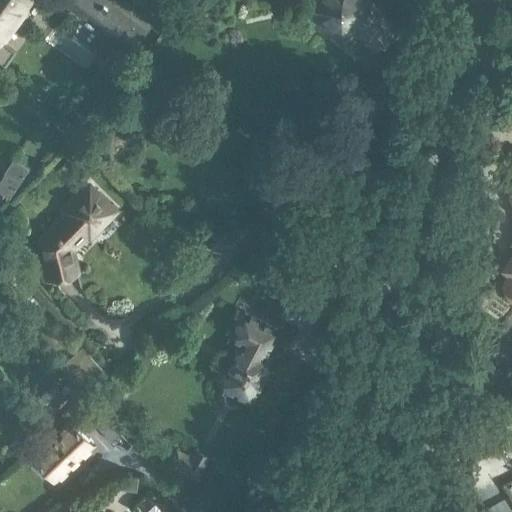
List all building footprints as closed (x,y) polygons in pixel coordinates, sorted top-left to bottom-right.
[(0,0),(0,47),(34,0),(0,0)] [(154,22),(115,0),(67,0),(141,42),(154,22)] [(311,0),(305,7),(341,43),(353,30),(372,49),(396,25),(370,0),(311,0)] [(0,190),(9,197),(29,167),(14,156),(4,171),(5,172),(0,179),(0,190)] [(65,210),(67,212),(40,239),(50,274),(75,267),(70,249),(87,232),(89,234),(113,209),(89,185),(65,210)] [(511,252),(500,270),(505,274),(505,275),(504,278),(503,280),(502,282),(502,285),(502,287),(503,290),(503,292),(505,295),(507,299),(509,300),(511,302),(511,301),(511,189),(506,192),(511,204),(511,252)] [(0,235),(10,225),(0,215),(0,235)] [(181,283),(200,269),(192,259),(173,273),(181,283)] [(251,398),(270,359),(264,354),(277,329),(243,312),(232,336),(241,339),(240,343),(219,383),(225,385),(222,392),(225,393),(224,395),(224,397),(225,399),(227,402),(231,403),(233,403),(236,402),(239,400),(242,401),(244,396),(251,398)] [(82,345),(61,364),(85,393),(106,374),(82,345)] [(94,402),(84,412),(100,429),(110,419),(94,402)] [(71,418),(34,452),(56,475),(93,441),(71,418)] [(197,481),(208,462),(191,454),(176,446),(167,465),(197,481)] [(119,474),(117,487),(137,490),(139,476),(119,474)]
